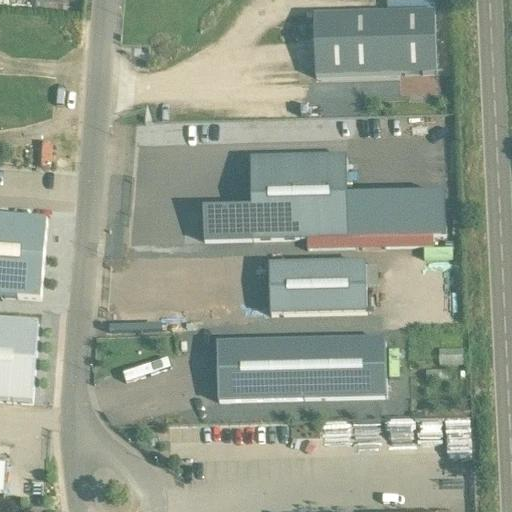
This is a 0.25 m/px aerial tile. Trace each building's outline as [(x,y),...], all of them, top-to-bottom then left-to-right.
[(440,49),(319,52),(321,113),(441,110),(440,49)] [(255,195),(257,250),(211,251),(212,278),(356,273),(353,192),(255,195)] [(388,250),(389,285),(450,284),(450,249),(388,250)] [(54,254),(0,250),(0,330),(47,334),(54,254)] [(371,300),(275,303),(276,351),(372,348),(371,300)] [(45,358),(0,354),(0,434),(39,438),(45,358)] [(391,377),(223,380),(224,438),(392,434),(391,377)]
